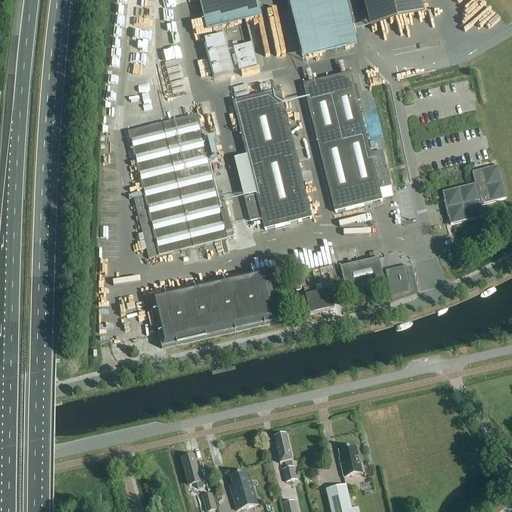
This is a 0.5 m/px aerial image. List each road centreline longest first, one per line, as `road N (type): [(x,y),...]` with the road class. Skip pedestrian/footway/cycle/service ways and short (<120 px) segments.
road 1 (residential): [(511,262),(383,316),(0,404)]
road 2 (residential): [(0,465),(511,350)]
road 3 (motorway): [(31,0),(19,119),(8,511)]
road 4 (motorway): [(34,511),(57,0)]
road 5 (unknown): [(249,256),(179,0)]
road 6 (unknown): [(324,237),(274,0)]
